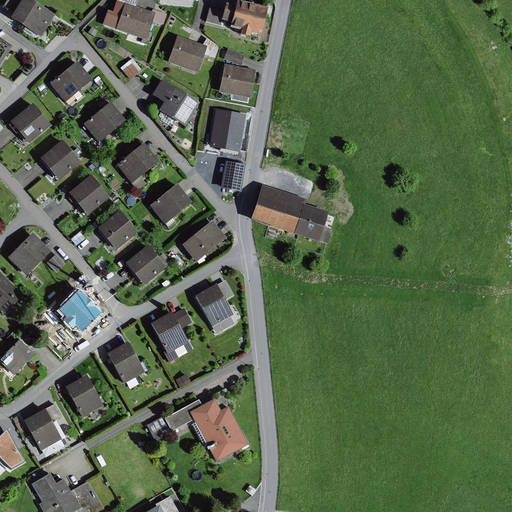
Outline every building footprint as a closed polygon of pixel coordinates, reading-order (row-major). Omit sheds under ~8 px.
[(14,12),(22,0),(7,0),(4,5),(14,12)] [(54,15),(29,0),(22,0),(14,12),(10,19),(40,37),(54,15)] [(235,6),(226,4),(221,21),(231,23),(229,28),(240,31),(239,35),(249,37),(250,34),(260,36),(267,9),(236,1),(235,6)] [(155,15),(119,3),(110,29),(149,42),(156,23),(163,26),(167,15),(156,12),(155,15)] [(216,10),(209,8),(206,22),(220,26),(221,21),(223,12),(216,10)] [(202,45),(177,37),(168,62),(197,72),(203,55),(206,47),(202,45)] [(0,66),(13,46),(0,38),(0,66)] [(207,39),(202,45),(206,47),(203,55),(215,59),(218,47),(207,39)] [(243,56),(228,50),(224,59),(240,65),(242,60),(243,56)] [(133,59),(121,68),(130,79),(142,70),(133,59)] [(76,63),(50,85),(65,102),(91,80),(76,63)] [(255,71),(224,65),(219,93),(251,98),(255,71)] [(200,104),(162,80),(152,95),(164,103),(158,111),(185,127),(200,104)] [(110,103),(83,125),(98,143),(125,121),(110,103)] [(32,104),(10,123),(29,145),(51,126),(32,104)] [(63,141),(41,159),(59,182),(81,164),(63,141)] [(142,144),(116,166),(131,184),(140,177),(158,162),(142,144)] [(245,166),(227,162),(221,188),(239,192),(245,166)] [(91,176),(68,194),(86,217),(109,199),(91,176)] [(146,184),(140,177),(131,184),(137,191),(146,184)] [(176,185),(150,207),(165,225),(191,203),(176,185)] [(304,200),(262,186),(251,220),(293,234),(303,204),(304,200)] [(328,212),(303,204),(293,234),(319,243),(328,212)] [(119,211),(97,229),(116,252),(138,234),(119,211)] [(211,221),(182,246),(196,263),(226,238),(211,221)] [(33,235),(9,257),(25,275),(50,252),(33,235)] [(148,246),(126,263),(143,285),(165,268),(148,246)] [(56,255),(47,264),(56,273),(64,265),(56,255)] [(1,274),(0,274),(0,312),(3,316),(22,297),(1,274)] [(225,280),(216,285),(224,300),(233,295),(225,280)] [(216,285),(195,297),(212,327),(230,317),(233,316),(224,300),(216,285)] [(80,295),(64,311),(83,330),(99,314),(80,295)] [(184,308),(172,315),(180,329),(192,323),(184,308)] [(171,313),(150,325),(165,351),(163,352),(169,363),(192,350),(180,329),(172,315),(171,313)] [(230,317),(212,327),(216,335),(234,325),(230,317)] [(34,355),(19,341),(0,360),(0,361),(14,375),(34,355)] [(128,343),(107,354),(124,385),(144,373),(128,343)] [(187,375),(176,381),(180,388),(191,383),(187,375)] [(87,377),(66,388),(83,419),(104,408),(87,377)] [(198,400),(164,418),(172,432),(193,420),(216,462),(247,445),(228,409),(235,406),(226,389),(200,403),(198,400)] [(55,405),(45,410),(52,422),(61,417),(55,405)] [(45,410),(24,422),(40,452),(62,440),(52,422),(45,410)] [(172,432),(164,418),(148,427),(156,441),(172,432)] [(49,475),(32,485),(42,503),(39,505),(42,511),(74,511),(79,509),(69,491),(63,481),(55,485),(49,475)] [(87,480),(69,491),(79,509),(74,511),(99,511),(104,509),(87,480)] [(157,504),(159,507),(161,511),(177,511),(169,497),(157,504)]
